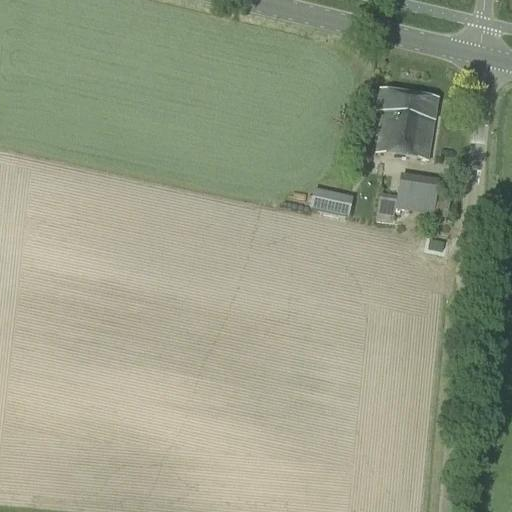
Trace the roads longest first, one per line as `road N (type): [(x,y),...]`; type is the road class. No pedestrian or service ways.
road 1 (unclassified): [(447,511),(491,54)]
road 2 (secondary): [(264,0),(491,54)]
